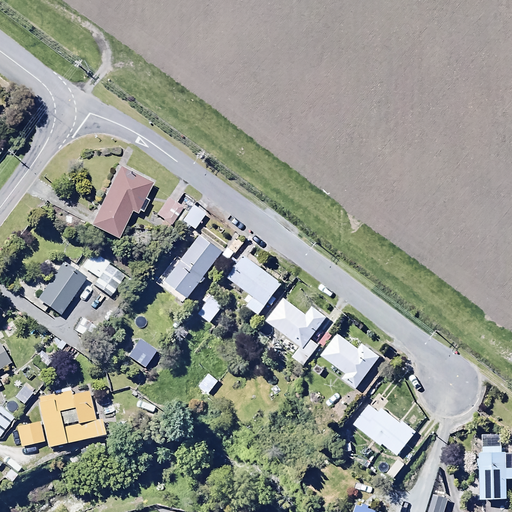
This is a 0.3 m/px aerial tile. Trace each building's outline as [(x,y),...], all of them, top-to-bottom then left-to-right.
[(143,193),(113,179),(86,237),(116,251),(143,193)] [(179,214),(164,204),(151,223),(159,228),(156,233),(163,238),(179,214)] [(190,237),(201,221),(189,212),(177,227),(190,237)] [(218,262),(189,240),(156,283),(185,305),(218,262)] [(277,294),(240,265),(221,289),(258,318),(277,294)] [(100,299),(65,271),(37,306),(72,333),(100,299)] [(194,320),(206,329),(220,310),(204,298),(198,306),(202,309),(194,320)] [(323,337),(287,309),(266,336),(302,364),(323,337)] [(371,368),(337,342),(315,369),(349,396),(371,368)] [(0,390),(18,382),(2,351),(0,351),(0,390)] [(215,386),(205,379),(195,393),(205,400),(215,386)] [(17,392),(10,402),(21,411),(29,401),(17,392)] [(86,397),(38,408),(48,454),(96,443),(86,397)] [(409,446),(368,415),(350,437),(391,469),(409,446)] [(0,438),(10,424),(0,416),(0,438)] [(35,428),(12,433),(16,453),(39,449),(35,428)] [(337,457),(348,456),(347,445),(336,446),(337,457)] [(506,460),(477,460),(478,511),(507,510),(506,460)] [(331,489),(341,480),(326,465),(317,474),(331,489)] [(384,503),(367,493),(364,499),(381,509),(384,503)]
